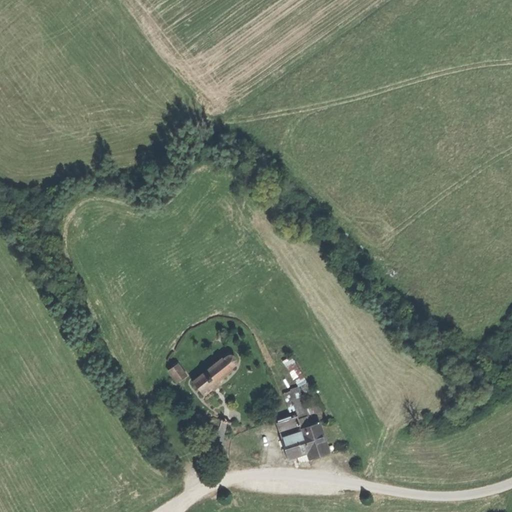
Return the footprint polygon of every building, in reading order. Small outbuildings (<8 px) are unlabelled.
[(228,354),(223,356),(193,382),(203,393),(233,367),(237,362),(236,358),(232,354),(228,354)] [(285,360),(297,382),(306,377),(294,354),(285,360)] [(171,370),(179,381),(187,374),(179,364),(171,370)] [(291,392),(300,417),(307,415),(325,407),(307,379),(301,383),(314,403),(308,406),(301,388),(291,392)] [(307,415),(300,417),(303,425),(310,422),(307,415)] [(279,422),(283,435),(304,428),(303,425),(300,417),(279,422)] [(303,425),(304,428),(311,449),(309,449),(311,456),(332,448),(321,419),(310,422),(303,425)] [(283,435),(290,456),(309,449),(311,449),(304,428),(283,435)] [(243,440),(233,438),(230,459),(269,464),(272,436),(244,432),(243,440)]
